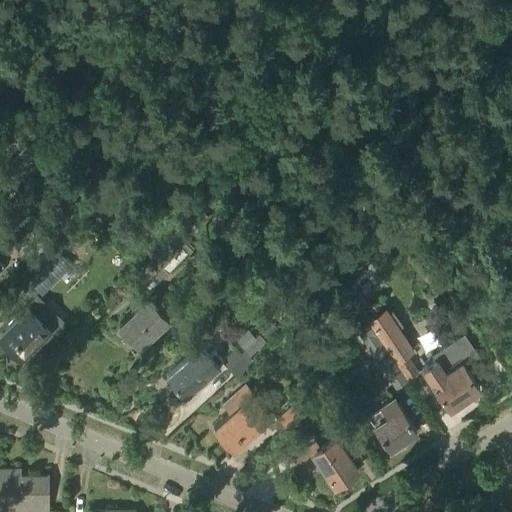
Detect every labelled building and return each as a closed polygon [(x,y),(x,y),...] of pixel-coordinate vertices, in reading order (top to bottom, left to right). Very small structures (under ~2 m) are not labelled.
[(28,142),(4,166),(18,181),(43,158),(28,142)] [(228,233),(240,220),(226,208),(215,222),(228,233)] [(202,213),(196,220),(203,227),(209,220),(202,213)] [(191,236),(199,228),(192,221),(184,229),(191,236)] [(163,278),(191,250),(176,234),(148,263),(163,278)] [(38,265),(54,250),(41,238),(26,253),(38,265)] [(70,263),(56,249),(21,283),(36,298),(70,263)] [(122,326),(119,329),(127,338),(130,335),(139,345),(169,318),(149,297),(119,323),(122,326)] [(0,335),(21,357),(50,328),(37,316),(44,308),(34,299),(27,305),(0,332),(0,335)] [(376,301),(368,306),(374,315),(382,310),(376,301)] [(407,376),(417,370),(406,353),(412,349),(385,308),(382,310),(374,315),(369,319),(407,376)] [(356,327),(367,343),(377,337),(366,320),(356,327)] [(253,326),(237,340),(251,356),(267,342),(253,326)] [(210,353),(201,342),(166,374),(184,395),(222,360),(213,350),(210,353)] [(449,406),(479,387),(452,346),(423,366),(449,406)] [(395,389),(407,381),(395,362),(383,370),(395,389)] [(253,393),(245,384),(223,404),(231,412),(214,427),(233,449),(273,415),(253,392),(253,393)] [(284,428),(324,394),(315,384),(276,419),(284,428)] [(388,447),(415,430),(394,397),(367,415),(373,425),(388,447)] [(356,469),(335,437),(317,449),(311,441),(290,455),(300,469),(317,458),(334,484),(356,469)] [(15,475),(15,470),(0,469),(0,511),(48,511),(47,475),(15,475)]
